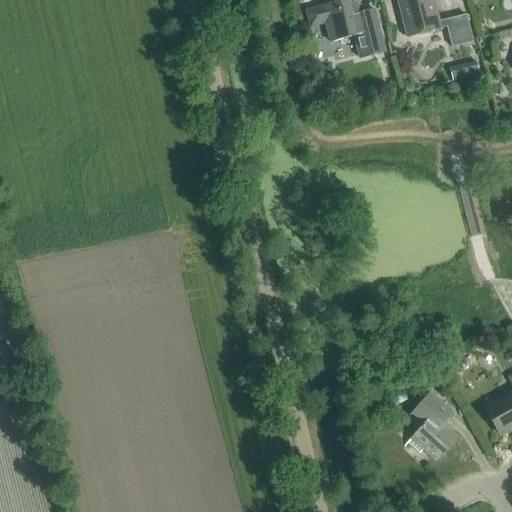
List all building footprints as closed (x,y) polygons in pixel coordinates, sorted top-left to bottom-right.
[(309,29),(323,25),(325,25),(330,43),(353,38),(358,60),(385,53),(374,11),(361,14),(357,0),(349,0),(345,1),(344,0),(335,0),(336,3),(304,11),(309,29)] [(451,48),(473,43),(466,16),(439,23),(432,0),(396,0),(406,38),(446,28),(451,48)] [(478,65),(453,69),(455,78),(479,74),(478,65)] [(511,377),(508,380),(511,387),(511,393),(484,409),(498,435),(511,426),(511,377)] [(436,463),(457,439),(442,425),(453,414),(429,393),(406,419),(418,430),(406,443),(419,454),(422,450),(436,463)]
